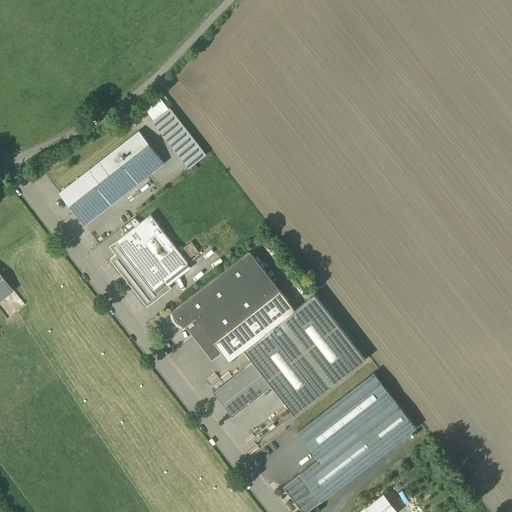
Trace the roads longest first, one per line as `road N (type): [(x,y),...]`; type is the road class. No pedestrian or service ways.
road 1 (residential): [(6,163),(281,511)]
road 2 (residential): [(226,0),(128,99),(6,163)]
